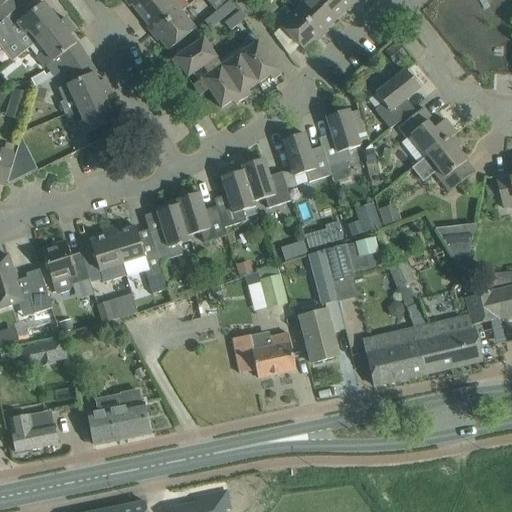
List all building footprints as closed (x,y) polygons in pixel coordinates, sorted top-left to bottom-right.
[(0,0),(0,23),(0,24),(20,6),(13,0),(0,0)] [(127,0),(140,16),(160,0),(127,0)] [(160,0),(140,16),(154,34),(181,12),(171,0),(160,0)] [(316,0),(307,0),(296,11),(320,36),(336,20),(316,0)] [(347,0),(316,0),(336,20),(352,5),(347,0)] [(436,0),(428,6),(479,76),(510,54),(470,0),(436,0)] [(236,9),(229,1),(204,21),(211,30),(236,9)] [(29,32),(37,41),(59,23),(43,3),(9,30),(18,41),(29,32)] [(246,19),(240,11),(225,24),(232,31),(246,19)] [(320,36),(296,11),(280,26),(304,51),(320,36)] [(195,29),(181,12),(154,34),(168,51),(195,29)] [(65,19),(59,23),(37,41),(45,51),(37,58),(45,68),(46,67),(53,77),(65,70),(76,63),(68,50),(76,44),(68,34),(74,29),(65,19)] [(204,40),(191,48),(175,59),(188,78),(193,74),(198,83),(193,86),(200,96),(209,90),(221,109),(277,71),(259,43),(222,68),(204,40)] [(76,63),(65,70),(73,83),(57,90),(63,101),(59,103),(65,116),(67,115),(66,115),(104,97),(105,98),(112,95),(106,82),(99,85),(94,73),(85,77),(76,63)] [(411,113),(402,103),(420,89),(406,71),(376,94),(384,105),(375,111),(390,130),(411,113)] [(13,90),(10,101),(25,105),(28,94),(13,90)] [(115,121),(105,98),(104,97),(78,109),(66,115),(67,115),(71,126),(70,126),(80,150),(99,142),(94,131),(115,121)] [(417,163),(411,169),(453,136),(454,136),(456,134),(445,120),(437,126),(423,108),(398,129),(407,140),(401,144),(417,163)] [(320,143),(323,151),(328,168),(351,161),(348,152),(360,148),(348,110),(326,117),(333,139),(320,143)] [(331,176),(328,168),(323,151),(311,156),(304,134),(282,141),(291,170),(282,173),(283,177),(287,190),(296,187),(294,178),(307,174),(310,183),(331,176)] [(453,136),(411,169),(422,181),(433,173),(449,192),(474,172),(466,162),(467,161),(457,149),(461,146),(454,136),(453,136)] [(0,184),(5,187),(15,154),(1,149),(0,153),(0,184)] [(241,167),(243,172),(243,171),(253,203),(254,203),(266,199),(269,209),(291,202),(287,190),(283,177),(270,181),(264,160),(241,167)] [(215,204),(218,211),(223,228),(224,228),(246,220),(243,211),(256,208),(254,203),(253,203),(243,171),(243,172),(222,178),(229,200),(215,204)] [(511,172),(495,177),(503,208),(511,205),(511,172)] [(176,201),(178,205),(188,235),(189,235),(201,231),(204,242),(227,235),(224,228),(223,228),(218,211),(205,215),(199,194),(176,201)] [(362,233),(381,226),(373,203),(354,209),(362,233)] [(156,253),(159,262),(182,255),(178,244),(190,240),(189,235),(188,235),(178,205),(157,212),(164,234),(151,238),(156,253)] [(127,277),(145,272),(152,295),(167,290),(159,262),(156,253),(145,256),(135,227),(122,231),(120,225),(110,228),(126,276),(127,277)] [(465,271),(475,225),(436,230),(462,272),(465,271)] [(83,261),(89,280),(91,284),(102,280),(103,283),(126,276),(110,228),(101,231),(103,237),(90,241),(95,257),(83,261)] [(89,280),(83,261),(81,254),(70,257),(66,242),(42,249),(56,295),(69,291),(71,286),(89,280)] [(334,280),(354,275),(346,245),(326,251),(334,280)] [(324,251),(308,256),(321,306),(323,305),(337,302),(324,251)] [(0,258),(0,308),(22,301),(21,297),(28,295),(34,314),(52,308),(40,270),(26,274),(27,278),(18,281),(14,269),(12,269),(8,256),(0,258)] [(287,303),(280,273),(259,278),(266,309),(287,303)] [(409,283),(398,288),(407,309),(418,305),(409,283)] [(511,286),(465,297),(471,326),(511,317),(511,286)] [(104,327),(119,322),(114,300),(98,305),(104,327)] [(338,357),(333,338),(326,311),(299,318),(312,364),(338,357)] [(415,330),(426,374),(482,361),(475,329),(446,336),(443,323),(415,330)] [(414,328),(363,340),(367,355),(366,355),(373,386),(426,374),(414,328)] [(1,335),(0,335),(0,346),(0,348),(15,344),(12,335),(8,332),(1,335)] [(256,371),(258,379),(295,371),(288,334),(270,338),(272,348),(253,352),(252,344),(246,346),(244,338),(232,340),(240,374),(256,371)] [(51,341),(21,347),(24,366),(31,364),(32,371),(40,369),(40,367),(56,364),(55,362),(51,341)] [(88,414),(94,446),(149,435),(141,390),(95,400),(98,412),(88,414)] [(15,453),(58,445),(54,426),(31,430),(29,417),(11,420),(13,434),(11,434),(15,453)] [(197,511),(224,511),(225,511),(230,510),(226,492),(195,499),(196,504),(197,511)] [(146,511),(144,502),(97,511),(146,511)]
